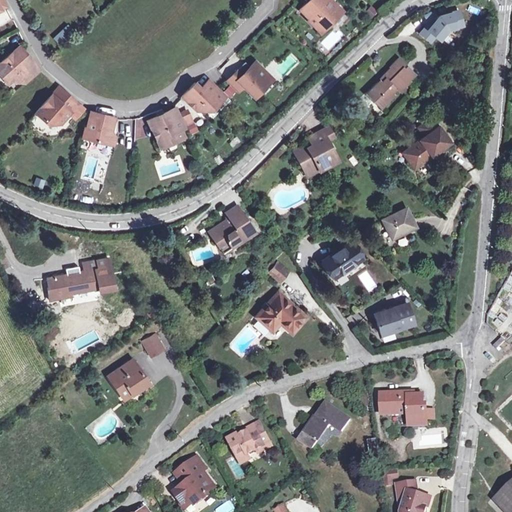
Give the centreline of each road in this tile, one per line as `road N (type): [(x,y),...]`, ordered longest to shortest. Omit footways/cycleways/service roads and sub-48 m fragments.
road 1 (residential): [(418,0),(397,11),(207,195),(121,223),(41,211),(0,191)]
road 2 (residential): [(85,511),(251,390),(474,339)]
road 3 (residential): [(13,0),(50,69),(105,107),(149,103),(207,65),(272,0)]
road 4 (residential): [(507,0),(474,339)]
road 5 (residential): [(474,339),(456,511)]
